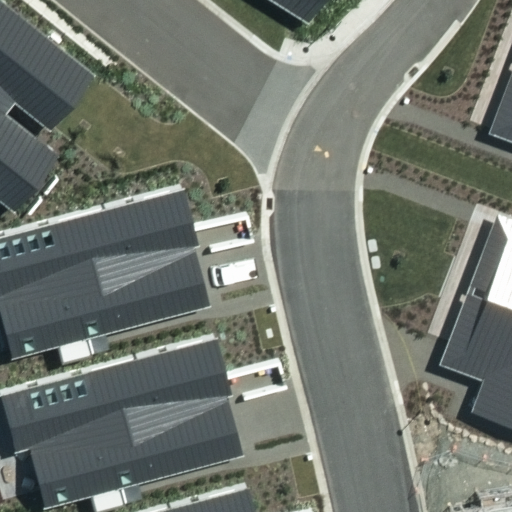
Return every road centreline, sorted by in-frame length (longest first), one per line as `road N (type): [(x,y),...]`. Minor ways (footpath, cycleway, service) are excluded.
road 1 (residential): [(374,511),(311,226),(309,192),(321,144)]
road 2 (residential): [(321,144),(130,0)]
road 3 (residential): [(321,144),(344,94),(433,0)]
